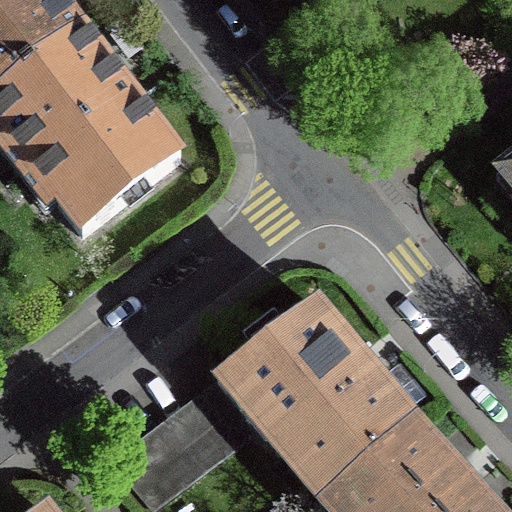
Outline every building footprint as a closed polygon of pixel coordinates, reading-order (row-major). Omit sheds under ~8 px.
[(0,0),(0,97),(79,37),(50,0),(0,0)] [(128,101),(79,37),(0,97),(0,129),(83,238),(177,164),(128,101)] [(511,172),(502,180),(503,181),(506,179),(511,185),(511,172)] [(333,495),(409,428),(388,403),(393,399),(366,368),(317,310),(115,465),(153,511),(161,511),(261,428),(301,475),(311,468),(333,495)] [(410,428),(409,428),(333,495),(348,511),(487,511),(491,509),(463,479),(435,448),(432,451),(410,428)]
